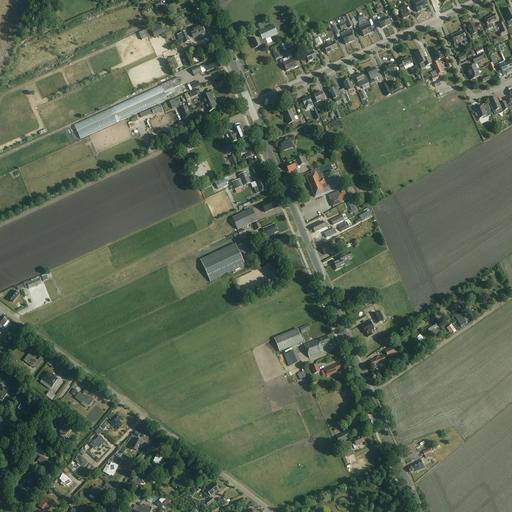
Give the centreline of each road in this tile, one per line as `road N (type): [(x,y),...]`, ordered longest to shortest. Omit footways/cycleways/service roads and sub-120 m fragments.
road 1 (primary): [(418,511),(250,106)]
road 2 (unclassified): [(271,511),(0,308)]
road 3 (track): [(0,225),(214,126)]
road 4 (tertiary): [(436,21),(250,106)]
road 5 (track): [(369,392),(495,305),(484,289),(460,302)]
road 6 (residential): [(511,81),(469,95),(436,21)]
